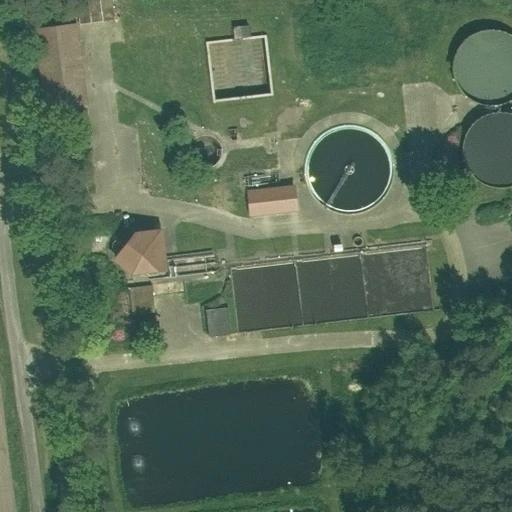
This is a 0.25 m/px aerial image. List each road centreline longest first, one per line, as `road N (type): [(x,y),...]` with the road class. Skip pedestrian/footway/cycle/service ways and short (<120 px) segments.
road 1 (residential): [(22,370),(0,192)]
road 2 (track): [(40,511),(22,370)]
